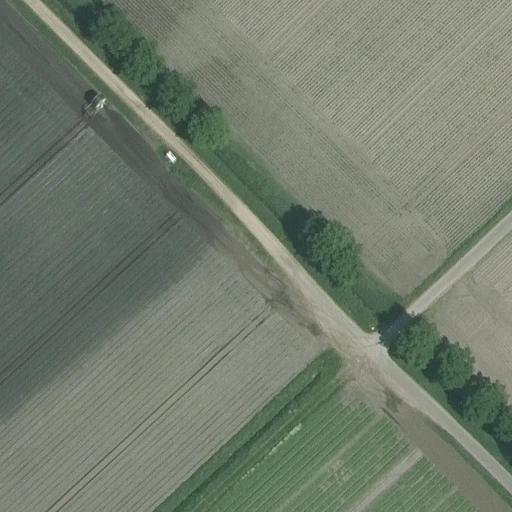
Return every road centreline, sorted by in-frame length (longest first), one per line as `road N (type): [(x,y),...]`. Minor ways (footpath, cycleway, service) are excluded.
road 1 (track): [(29,0),(304,277)]
road 2 (unclassified): [(304,277),(511,485)]
road 3 (track): [(375,348),(511,221)]
